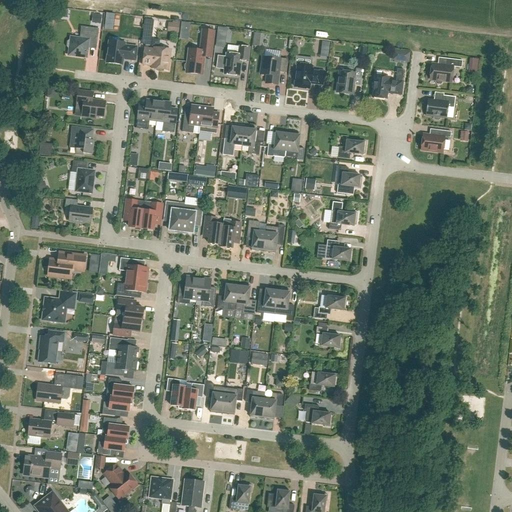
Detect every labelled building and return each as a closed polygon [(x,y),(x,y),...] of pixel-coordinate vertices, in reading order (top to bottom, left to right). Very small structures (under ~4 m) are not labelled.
[(144,20),(141,44),(149,45),(152,21),(144,20)] [(180,22),(179,30),(188,31),(189,23),(180,22)] [(97,46),(99,29),(81,27),(80,39),(71,38),(71,40),(67,42),(67,47),(69,50),(69,56),(87,58),(88,45),(97,46)] [(205,49),(212,50),(214,32),(207,31),(205,49)] [(254,33),(253,46),(262,47),(264,35),(254,33)] [(109,42),(107,63),(122,65),(123,59),(135,61),(137,47),(124,46),(125,43),(109,42)] [(217,69),(225,70),(224,75),(239,77),(241,61),(248,62),(249,48),(240,47),(239,55),(227,53),(226,58),(218,57),(217,69)] [(154,48),(154,50),(145,48),(143,65),(151,66),(151,69),(168,71),(171,50),(154,48)] [(201,51),(189,50),(187,63),(185,65),(184,67),(185,69),(186,71),(186,73),(202,75),(204,57),(205,52),(201,51)] [(410,63),(412,53),(403,52),(402,62),(410,63)] [(267,76),(266,84),(277,85),(279,73),(286,73),(288,60),(280,59),(280,60),(263,58),(260,75),(267,76)] [(435,81),(435,83),(436,84),(440,85),(442,84),(442,82),(451,83),(453,67),(462,68),(462,61),(448,59),(447,66),(432,64),(430,80),(435,81)] [(312,67),(298,65),(296,79),(294,80),(294,84),(295,86),(295,88),(309,89),(309,83),(322,85),(324,72),(311,71),(312,67)] [(337,93),(352,95),(354,81),(360,81),(362,69),(356,69),(355,74),(339,72),(337,93)] [(386,99),(387,93),(401,95),(402,82),(404,70),(397,69),(396,81),(389,80),(389,78),(375,76),(372,97),(386,99)] [(96,116),(104,117),(105,102),(92,100),(93,93),(78,91),(77,103),(83,104),(82,117),(96,119),(96,116)] [(443,96),(443,102),(428,100),(426,116),(434,117),(433,119),(435,120),(438,121),(440,120),(440,118),(447,119),(448,108),(454,108),(455,97),(443,96)] [(139,105),(136,129),(148,130),(149,120),(156,121),(159,102),(147,101),(146,106),(139,105)] [(170,109),(171,104),(159,102),(156,121),(163,122),(162,132),(174,133),(177,110),(170,109)] [(184,115),(182,132),(193,134),(194,126),(200,127),(202,107),(191,106),(190,116),(184,115)] [(200,127),(199,132),(210,133),(216,134),(218,120),(212,119),(213,109),(202,107),(200,127)] [(222,155),(233,156),(235,146),(242,146),(244,127),(232,125),(230,140),(224,139),(222,155)] [(61,126),(62,128),(49,129),(50,145),(70,144),(69,126),(61,126)] [(248,154),(259,155),(260,144),(254,143),(256,128),(244,127),(242,146),(249,147),(248,154)] [(83,154),(92,155),(94,141),(92,140),(93,130),(72,128),(71,135),(72,135),(70,148),(76,149),(75,155),(83,156),(83,154)] [(268,145),(267,156),(273,157),(284,158),(285,152),(286,152),(288,132),(276,131),(274,145),(268,145)] [(438,137),(423,135),(421,151),(442,153),(444,138),(450,138),(451,132),(439,131),(438,137)] [(288,132),(286,152),(297,153),(297,160),(303,161),(304,149),(298,148),(300,134),(288,132)] [(339,147),(337,158),(349,160),(350,154),(363,155),(363,154),(365,154),(366,142),(359,141),(359,142),(346,141),(346,148),(339,147)] [(315,148),(310,152),(314,157),(319,153),(315,148)] [(77,173),(75,192),(92,194),(95,171),(87,170),(88,164),(74,162),(72,172),(77,173)] [(206,167),(196,166),(195,174),(214,177),(215,166),(206,165),(206,167)] [(336,167),(336,173),(342,174),(341,185),(338,185),(337,193),(353,195),(354,189),(360,190),(362,178),(360,177),(360,176),(348,174),(348,168),(336,167)] [(167,173),(166,181),(174,182),(175,174),(167,173)] [(189,177),(188,184),(205,187),(206,179),(189,177)] [(305,189),(311,190),(313,180),(306,179),(305,189)] [(43,182),(37,184),(39,191),(45,189),(43,182)] [(294,182),(293,191),(301,192),(302,183),(294,182)] [(188,202),(200,204),(201,197),(189,195),(188,202)] [(90,225),(92,209),(77,207),(78,201),(66,199),(65,206),(71,206),(69,222),(90,225)] [(141,229),(144,203),(127,200),(124,221),(130,221),(129,227),(141,229)] [(174,231),(174,233),(181,234),(184,205),(166,202),(164,218),(171,219),(169,231),(174,231)] [(325,210),(323,223),(329,223),(329,230),(341,231),(341,225),(354,227),(354,225),(356,225),(357,213),(350,212),(350,214),(341,213),(343,204),(333,202),(331,211),(325,210)] [(162,205),(144,203),(141,229),(153,230),(154,224),(160,225),(162,205)] [(194,222),(201,223),(203,207),(184,205),(181,234),(188,235),(188,233),(193,234),(194,222)] [(256,209),(247,208),(246,216),(255,217),(256,209)] [(215,244),(220,245),(222,227),(223,227),(223,225),(216,224),(216,219),(205,217),(204,228),(203,236),(209,237),(208,244),(210,244),(211,246),(214,246),(215,244)] [(229,250),(231,248),(232,248),(233,242),(239,243),(240,234),(241,224),(231,223),(231,220),(224,219),(223,225),(223,227),(222,227),(220,245),(220,247),(225,248),(226,249),(229,250)] [(253,238),(251,251),(263,252),(266,233),(265,233),(259,232),(260,222),(249,221),(247,237),(253,238)] [(278,228),(266,227),(265,233),(266,233),(263,252),(275,254),(276,245),(278,246),(280,244),(281,240),(283,240),(285,226),(279,225),(278,228)] [(327,247),(325,259),(345,262),(344,263),(351,264),(353,252),(351,251),(351,250),(339,248),(339,242),(327,241),(327,247)] [(67,254),(66,261),(50,259),(48,277),(71,279),(72,270),(84,272),(86,256),(67,254)] [(91,255),(90,263),(98,264),(99,256),(91,255)] [(135,260),(121,259),(119,271),(126,272),(125,278),(147,281),(149,268),(134,267),(135,260)] [(193,279),(193,278),(187,277),(185,289),(179,288),(177,303),(189,305),(190,300),(196,300),(199,280),(193,279)] [(131,292),(145,294),(147,281),(125,278),(124,285),(117,284),(116,296),(130,298),(131,292)] [(209,292),(211,280),(204,279),(204,281),(199,280),(196,300),(202,301),(201,307),(214,308),(216,292),(209,292)] [(219,297),(217,309),(228,310),(235,311),(235,310),(236,304),(238,284),(226,283),(224,298),(219,297)] [(236,304),(235,310),(242,311),(242,314),(255,316),(256,301),(249,300),(250,286),(238,284),(236,304)] [(278,289),(266,288),(264,302),(258,302),(257,314),(263,314),(264,314),(275,315),(278,289)] [(288,305),(290,291),(278,289),(275,315),(286,316),(286,321),(292,322),(294,306),(288,305)] [(76,294),(61,292),(60,300),(45,299),(42,320),(64,323),(66,308),(74,309),(76,294)] [(79,294),(78,302),(93,304),(94,296),(79,294)] [(340,297),(340,298),(322,296),(320,308),(319,308),(319,309),(315,308),(313,319),(327,320),(327,315),(330,316),(331,310),(343,311),(344,310),(346,310),(347,298),(340,297)] [(142,321),(144,309),(135,308),(136,302),(119,300),(117,311),(125,312),(124,318),(124,319),(141,321),(142,321)] [(264,314),(263,322),(274,323),(275,315),(264,314)] [(141,321),(124,319),(124,318),(115,317),(113,335),(130,337),(131,331),(140,332),(141,321)] [(323,334),(321,347),(334,348),(334,349),(341,350),(342,338),(340,338),(340,336),(328,335),(329,329),(326,329),(327,324),(319,323),(318,328),(317,327),(316,334),(323,334)] [(205,325),(204,333),(211,334),(212,326),(205,325)] [(39,346),(40,346),(38,362),(55,364),(57,354),(56,353),(57,342),(63,343),(64,333),(49,331),(48,338),(40,337),(39,346)] [(74,340),(90,342),(90,335),(75,334),(74,340)] [(103,344),(104,338),(92,336),(91,343),(103,344)] [(137,360),(139,349),(127,347),(128,341),(111,339),(109,350),(117,351),(116,358),(137,360)] [(231,350),(230,357),(247,359),(248,352),(231,350)] [(251,364),(258,365),(259,359),(266,360),(267,356),(252,354),(251,364)] [(124,371),(136,372),(137,360),(116,358),(116,364),(108,363),(106,375),(123,377),(124,371)] [(330,375),(312,373),(310,385),(309,391),(321,392),(321,386),(334,388),(334,386),(336,387),(338,374),(331,374),(330,375)] [(82,390),(83,378),(65,376),(64,388),(71,389),(82,390)] [(134,388),(132,388),(121,386),(121,380),(109,379),(107,391),(113,392),(113,397),(113,398),(132,400),(133,393),(134,388)] [(168,379),(166,392),(172,392),(171,406),(178,407),(178,409),(183,409),(185,389),(186,388),(179,387),(180,381),(168,379)] [(183,409),(190,410),(195,411),(195,409),(195,408),(196,397),(202,398),(204,386),(192,384),(191,390),(185,389),(183,409)] [(214,384),(208,384),(206,398),(212,398),(210,413),(222,414),(225,389),(213,387),(214,384)] [(62,387),(38,385),(36,401),(60,404),(60,399),(62,387)] [(62,387),(60,399),(67,400),(70,397),(71,389),(64,388),(62,387)] [(222,414),(234,416),(236,401),(242,402),(243,390),(237,389),(237,390),(225,389),(222,414)] [(250,418),(262,419),(264,400),(265,393),(247,391),(246,402),(252,403),(250,418)] [(262,419),(274,421),(276,406),(281,407),(283,395),(272,394),(271,400),(264,400),(262,419)] [(85,396),(83,414),(89,415),(91,396),(85,396)] [(291,396),(286,402),(291,407),(297,401),(291,396)] [(132,405),(133,400),(132,400),(113,398),(113,397),(111,397),(110,403),(104,403),(102,415),(115,416),(116,410),(129,412),(130,404),(132,405)] [(319,407),(305,405),(304,411),(307,411),(305,423),(312,424),(311,424),(324,426),(324,427),(331,428),(332,416),(330,416),(331,414),(318,412),(319,407)] [(57,426),(74,428),(75,425),(80,426),(81,416),(76,416),(76,415),(59,412),(57,426)] [(89,415),(83,414),(81,431),(87,432),(89,415)] [(127,440),(128,433),(129,428),(127,427),(116,426),(116,420),(104,418),(102,430),(108,431),(108,437),(127,440)] [(51,422),(30,420),(28,436),(49,438),(51,422)] [(76,452),(78,435),(70,434),(68,451),(76,452)] [(80,434),(77,452),(83,453),(85,434),(80,434)] [(127,444),(128,440),(127,440),(108,437),(106,437),(105,443),(99,442),(97,454),(110,456),(111,450),(124,452),(125,444),(127,444)] [(46,460),(25,457),(23,474),(40,476),(39,478),(49,479),(50,468),(60,469),(61,455),(46,453),(46,460)] [(68,453),(67,465),(77,466),(78,454),(68,453)] [(84,477),(96,477),(96,456),(84,456),(84,477)] [(105,469),(106,457),(98,456),(96,468),(105,469)] [(119,500),(137,485),(127,472),(124,475),(116,465),(104,474),(112,484),(109,487),(119,500)] [(152,478),(149,498),(162,499),(161,504),(163,505),(170,505),(168,511),(175,511),(177,503),(170,503),(173,481),(152,478)] [(200,508),(203,482),(186,480),(182,506),(200,508)] [(251,492),(252,485),(240,484),(240,486),(238,486),(237,498),(231,498),(229,509),(235,510),(248,511),(250,492),(251,492)] [(293,511),(294,505),(288,505),(290,492),(288,492),(288,490),(276,488),(276,495),(268,494),(267,507),(275,508),(283,509),(282,511),(293,511)] [(68,511),(53,492),(34,506),(38,511),(75,511),(74,510),(70,511),(68,511)] [(312,508),(306,507),(305,511),(324,511),(325,502),(327,502),(327,495),(315,493),(315,495),(314,495),(312,508)] [(109,497),(103,502),(110,511),(118,511),(120,511),(109,497)]
